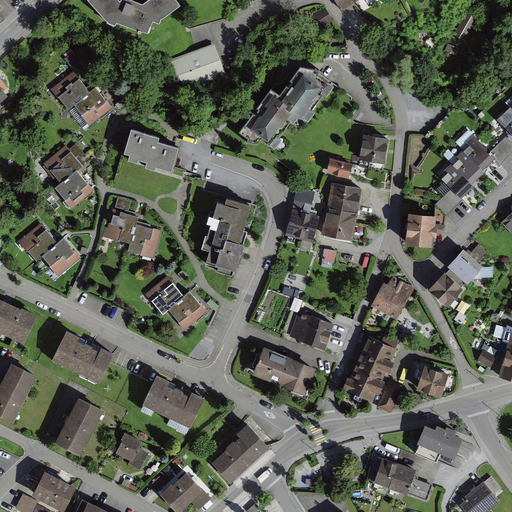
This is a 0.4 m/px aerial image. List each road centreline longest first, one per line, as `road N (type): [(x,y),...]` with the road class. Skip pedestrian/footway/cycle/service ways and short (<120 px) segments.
road 1 (residential): [(212,382),(267,263),(280,205),(266,180),(209,157)]
road 2 (residential): [(390,242),(405,117),(328,0)]
road 3 (residential): [(0,280),(212,382)]
road 4 (residential): [(390,242),(327,405),(332,429)]
road 5 (tertiary): [(332,429),(475,401)]
road 6 (residential): [(475,401),(417,278)]
road 7 (residential): [(417,278),(511,189)]
road 8 (residential): [(39,452),(152,511)]
